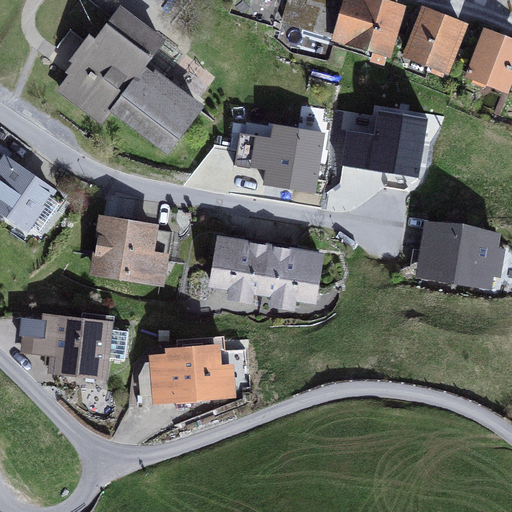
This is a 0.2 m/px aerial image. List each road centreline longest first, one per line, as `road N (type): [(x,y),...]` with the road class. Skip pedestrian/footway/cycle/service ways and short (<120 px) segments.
road 1 (residential): [(0,113),(65,158),(137,187),(386,229)]
road 2 (residential): [(0,358),(101,451),(92,491),(68,511)]
